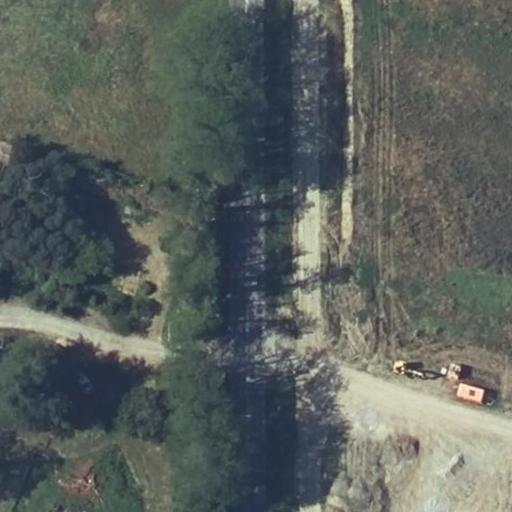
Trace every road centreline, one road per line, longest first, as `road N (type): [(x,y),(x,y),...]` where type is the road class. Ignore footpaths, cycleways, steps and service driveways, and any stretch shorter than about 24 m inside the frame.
road 1 (primary): [(247,0),(250,511)]
road 2 (track): [(511,419),(250,346)]
